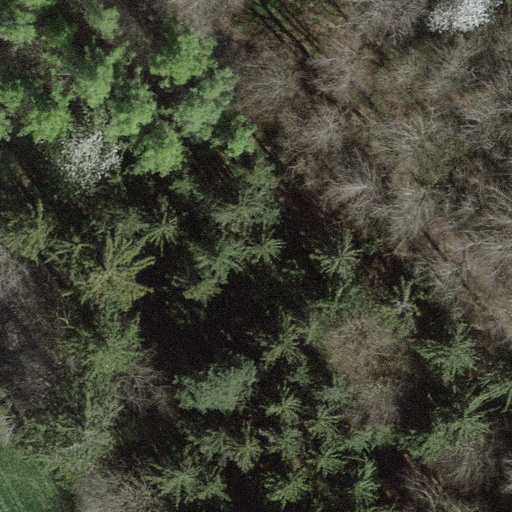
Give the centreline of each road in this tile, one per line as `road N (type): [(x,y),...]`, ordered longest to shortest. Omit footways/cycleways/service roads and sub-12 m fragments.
road 1 (track): [(511,304),(171,0)]
road 2 (track): [(102,511),(0,302)]
